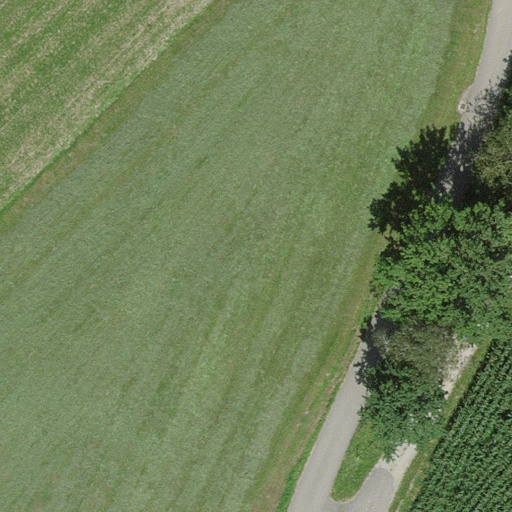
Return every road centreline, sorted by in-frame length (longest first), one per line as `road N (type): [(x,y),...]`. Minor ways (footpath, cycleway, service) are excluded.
road 1 (residential): [(511,0),(510,41),(468,176),(356,405),(315,511)]
road 2 (track): [(511,269),(371,511)]
